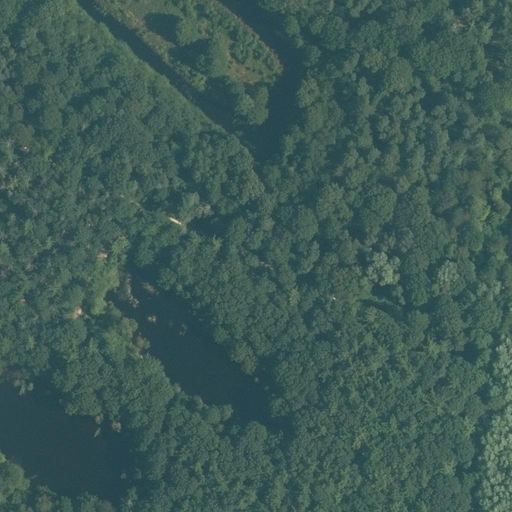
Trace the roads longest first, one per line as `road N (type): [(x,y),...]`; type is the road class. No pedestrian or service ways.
road 1 (unknown): [(511,219),(487,373)]
road 2 (unknown): [(487,373),(467,511)]
